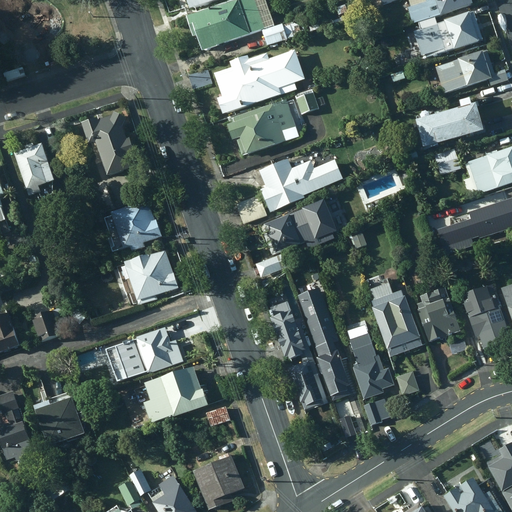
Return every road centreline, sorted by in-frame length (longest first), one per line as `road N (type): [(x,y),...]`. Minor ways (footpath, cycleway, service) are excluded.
road 1 (residential): [(304,511),(149,64)]
road 2 (secondary): [(511,390),(453,416),(304,511)]
road 3 (residential): [(0,109),(149,64)]
